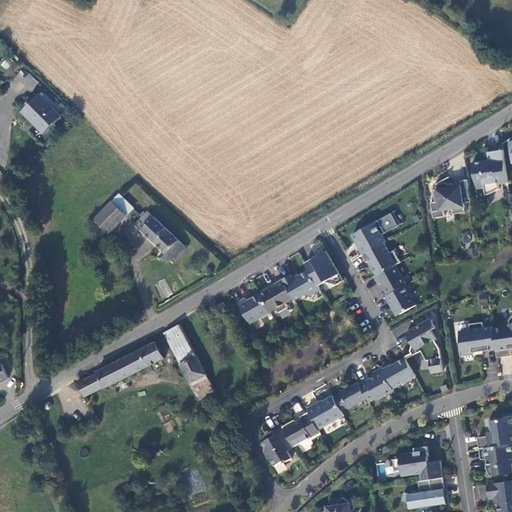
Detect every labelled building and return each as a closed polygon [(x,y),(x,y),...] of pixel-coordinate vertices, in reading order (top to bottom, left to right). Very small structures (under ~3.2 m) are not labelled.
[(31,90),(38,82),(29,73),(22,81),(31,90)] [(31,125),(42,134),(56,119),(33,98),(16,115),(29,127),(31,125)] [(505,150),(489,153),(490,161),(486,162),(486,161),(483,162),(482,161),(481,161),(480,161),(479,161),(478,161),(477,161),(476,161),(475,161),(474,162),(475,170),(477,172),(476,174),(478,186),(485,185),(486,196),(487,196),(488,196),(488,195),(489,195),(490,195),(490,194),(491,194),(492,194),(493,193),(494,193),(495,192),(496,192),(497,191),(498,191),(499,190),(500,190),(500,189),(500,184),(509,183),(505,150)] [(472,202),(469,180),(461,181),(462,186),(455,187),(455,184),(448,186),(448,183),(437,185),(438,190),(435,190),(436,202),(432,203),(434,218),(446,217),(445,211),(454,209),(455,214),(466,213),(465,203),(472,202)] [(132,213),(117,200),(111,206),(126,219),(132,213)] [(108,238),(126,219),(111,206),(95,225),(108,238)] [(135,228),(142,234),(153,222),(146,215),(135,228)] [(380,221),(353,235),(361,248),(357,250),(361,257),(363,256),(385,243),(387,242),(383,235),(387,233),(380,221)] [(142,234),(174,265),(186,252),(153,222),(142,234)] [(402,263),(395,251),(391,254),(385,243),(363,256),(368,263),(370,262),(378,276),(396,266),(402,263)] [(345,281),(328,251),(319,256),(319,257),(314,260),(314,259),(306,263),(310,271),(319,286),(327,282),(338,285),(345,281)] [(206,271),(194,260),(187,267),(199,278),(206,271)] [(407,285),(396,266),(378,276),(376,277),(380,285),(383,283),(390,295),(407,285)] [(294,280),(292,275),(284,280),(295,299),(296,301),(306,295),(311,296),(322,290),(319,286),(310,271),(294,280)] [(165,279),(158,282),(165,298),(172,294),(165,279)] [(261,295),(271,312),(278,309),(280,313),(289,308),(287,303),(295,299),(284,280),(276,284),(277,286),(261,295)] [(417,306),(411,295),(412,292),(408,285),(407,285),(390,295),(387,297),(391,304),(392,303),(398,314),(401,315),(417,306)] [(239,303),(251,324),(271,312),(261,295),(249,302),(247,299),(239,303)] [(224,303),(216,307),(219,312),(227,308),(224,303)] [(511,316),(510,320),(510,326),(505,327),(494,329),(497,349),(498,358),(511,355),(511,351),(511,349),(511,348),(511,316)] [(432,319),(407,333),(413,345),(411,351),(412,353),(414,355),(422,351),(427,361),(431,360),(433,373),(444,371),(441,349),(435,339),(437,338),(433,330),(437,328),(432,319)] [(483,322),(470,324),(471,330),(460,331),(462,342),(460,343),(462,356),(475,355),(475,353),(497,349),(494,329),(493,327),(484,328),(483,322)] [(180,324),(164,333),(180,364),(181,363),(191,383),(208,375),(197,355),(183,330),(180,324)] [(106,388),(125,378),(165,358),(157,342),(98,372),(98,373),(78,383),(85,397),(105,387),(106,388)] [(383,370),(394,389),(417,377),(407,359),(407,358),(391,367),(391,365),(383,370)] [(360,385),(368,398),(370,402),(377,398),(379,400),(387,396),(386,395),(395,390),(394,389),(383,370),(382,368),(374,373),(376,377),(360,385)] [(191,383),(190,384),(199,401),(217,392),(208,375),(191,383)] [(360,385),(359,383),(348,390),(347,389),(340,393),(341,394),(335,398),(342,411),(349,407),(349,409),(368,398),(360,385)] [(335,398),(334,396),(316,406),(316,405),(308,409),(310,412),(320,430),(345,416),(342,411),(335,398)] [(295,420),(284,427),(295,447),(321,432),(320,430),(310,412),(301,417),(302,419),(297,422),(295,420)] [(489,437),(479,438),(480,449),(511,444),(511,415),(504,417),(505,419),(489,421),(491,433),(493,433),(494,436),(489,437)] [(284,427),(283,426),(268,434),(271,439),(264,442),(266,447),(266,449),(270,460),(273,461),(276,466),(285,461),(287,462),(293,459),(289,451),(295,448),(295,447),(284,427)] [(511,473),(511,444),(480,449),(482,460),(490,459),(491,465),(488,465),(488,466),(488,467),(488,468),(489,468),(489,469),(489,470),(489,471),(490,471),(490,472),(490,473),(491,473),(491,474),(491,475),(492,475),(492,476),(493,476),(511,473)] [(428,447),(415,449),(416,453),(404,454),(401,459),(394,460),(396,472),(404,470),(411,475),(422,474),(423,481),(444,478),(441,461),(428,463),(427,457),(429,457),(428,447)] [(191,494),(203,491),(198,469),(186,472),(191,494)] [(423,481),(419,481),(421,492),(412,491),(411,494),(405,493),(403,502),(410,504),(411,510),(444,505),(443,495),(447,495),(444,478),(423,481)] [(511,511),(511,481),(488,485),(490,499),(494,499),(495,504),(498,504),(499,504),(500,511),(511,511)] [(352,511),(357,507),(344,498),(338,505),(327,507),(328,511),(323,511),(322,511),(352,511)]
